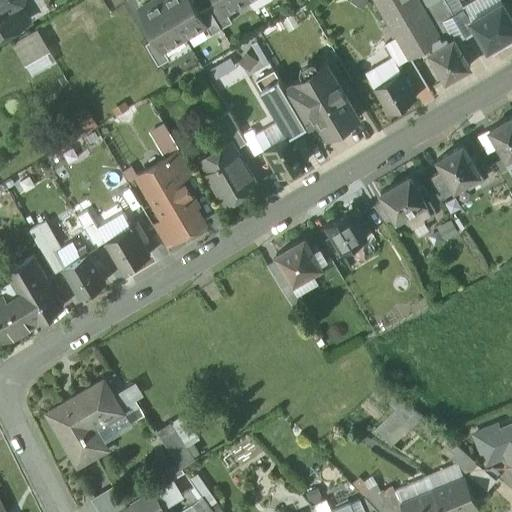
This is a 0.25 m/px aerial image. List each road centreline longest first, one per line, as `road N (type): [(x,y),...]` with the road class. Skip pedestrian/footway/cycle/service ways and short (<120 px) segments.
road 1 (residential): [(511,79),(0,383)]
road 2 (residential): [(60,511),(0,397)]
